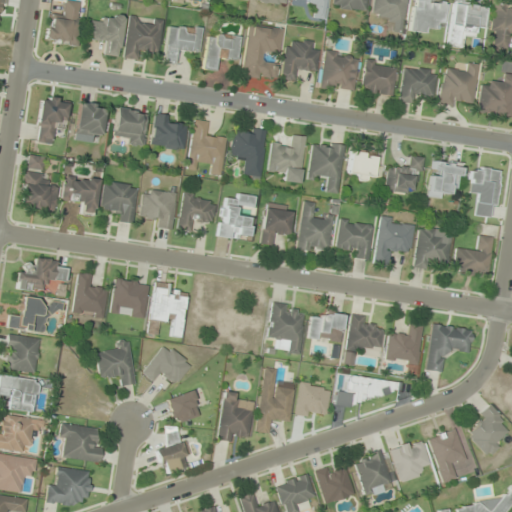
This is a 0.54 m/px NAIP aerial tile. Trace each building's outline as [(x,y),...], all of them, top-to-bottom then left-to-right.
[(82,2),(65,0),(64,0),(62,18),(49,16),(45,40),(76,45),(82,2)] [(402,23),(405,0),(372,0),(369,17),(402,23)] [(412,0),(409,31),(431,34),(432,24),(443,25),(446,1),(431,0),(412,0)] [(485,6),(465,4),(464,0),(452,0),(448,47),(462,48),(463,37),(472,38),(473,28),(483,29),(485,6)] [(511,7),(492,6),(489,46),(509,48),(510,32),(511,32),(511,7)] [(103,41),(102,55),(118,56),(122,17),(101,14),(100,22),(87,20),(85,40),(103,41)] [(162,19),(127,15),(122,57),(136,59),(137,51),(158,53),(162,19)] [(240,76),(274,81),(276,63),(262,61),(263,51),(278,53),(281,28),(247,23),(240,76)] [(167,24),(163,61),(174,62),(175,50),(197,53),(200,28),(167,24)] [(238,36),(206,32),(201,69),(214,71),(216,60),(235,62),(238,36)] [(317,50),(311,50),(311,41),(291,39),(290,48),(283,47),(281,78),(295,79),(296,70),(316,72),(317,50)] [(358,55),(322,51),(318,88),(353,92),(358,55)] [(395,65),(363,62),(360,92),(393,95),(395,65)] [(453,107),(454,100),(471,103),(478,64),(467,63),(465,72),(443,68),(437,104),(453,107)] [(435,71),(402,67),(398,101),(413,103),(414,96),(432,99),(435,71)] [(511,118),(511,110),(511,74),(501,73),(500,84),(480,81),(476,113),(511,118)] [(69,100),(40,96),(34,142),(53,145),(55,127),(65,129),(69,100)] [(104,106),(79,102),(74,134),(100,138),(104,106)] [(122,134),(121,144),(143,146),(147,113),(115,109),(112,133),(122,134)] [(186,126),(167,124),(168,116),(154,114),(149,145),(182,150),(186,126)] [(225,137),(206,134),(207,122),(192,119),(184,169),(194,170),(196,163),(210,165),(208,175),(219,177),(225,137)] [(265,131),(232,126),(228,156),(243,158),(241,176),(258,179),(265,131)] [(269,142),(266,170),(281,172),(280,181),(298,184),(304,137),(291,135),(289,145),(269,142)] [(343,146),(310,142),(305,178),(324,181),(322,192),(337,193),(343,146)] [(346,177),(371,181),(374,154),(350,151),(346,177)] [(383,191),(416,194),(420,157),(407,156),(406,167),(386,165),(383,191)] [(428,191),(456,195),(460,165),(433,161),(428,191)] [(500,171),(471,166),(467,192),(477,194),(474,214),(492,218),(500,171)] [(19,206),(51,212),(56,184),(41,182),(42,174),(25,171),(19,206)] [(97,179),(65,176),(63,202),(82,203),(81,213),(94,215),(97,179)] [(132,223),(137,186),(103,181),(99,209),(117,212),(116,221),(132,223)] [(138,216),(157,218),(156,228),(171,229),(175,193),(141,189),(138,216)] [(210,225),(215,199),(182,193),(175,229),(190,232),(192,221),(210,225)] [(216,236),(246,241),(249,218),(239,216),(240,206),(252,207),(253,196),(234,193),(233,199),(221,198),(216,236)] [(294,249),(327,253),(331,216),(311,214),(312,203),(300,201),(294,249)] [(273,245),(274,236),(287,237),(290,211),(263,208),(259,244),(273,245)] [(372,263),(388,265),(390,250),(409,252),(413,221),(377,217),(372,263)] [(372,224),(338,219),(334,247),(355,250),(353,259),(367,261),(372,224)] [(411,267),(423,269),(425,260),(446,264),(450,240),(439,238),(440,230),(419,226),(411,267)] [(491,237),(476,236),(475,250),(454,248),(452,273),(487,276),(491,237)] [(64,281),(65,268),(56,267),(57,260),(32,258),(32,265),(18,264),(16,289),(45,291),(45,280),(64,281)] [(91,275),(76,273),(71,314),(103,318),(106,288),(90,286),(91,275)] [(147,284),(113,279),(108,314),(142,318),(147,284)] [(185,296),(167,294),(168,284),(153,282),(148,319),(171,323),(170,336),(180,337),(185,296)] [(61,302),(21,298),(19,317),(8,316),(6,328),(45,333),(48,309),(60,310),(61,302)] [(297,353),(303,315),(294,314),(295,306),(270,302),(266,337),(275,339),(273,350),(297,353)] [(339,342),(343,315),(320,312),(319,318),(310,317),(307,339),(339,342)] [(379,357),(383,329),(365,326),(367,317),(349,314),(341,363),(352,365),(354,353),(379,357)] [(387,331),(384,362),(417,366),(421,325),(409,323),(407,334),(387,331)] [(424,371),(443,373),(446,350),(468,353),(471,329),(430,324),(424,371)] [(39,338),(6,334),(2,368),(35,372),(39,338)] [(98,379),(120,377),(121,386),(133,384),(128,339),(115,341),(116,350),(95,353),(98,379)] [(141,372),(152,381),(158,373),(174,386),(191,364),(164,343),(141,372)] [(289,423),(292,389),(274,388),(276,369),(262,367),(255,433),(269,434),(270,421),(289,423)] [(0,405),(33,409),(37,380),(0,375),(0,405)] [(252,402),(234,400),(234,392),(221,391),(216,441),(234,442),(235,436),(249,437),(252,402)] [(172,422),(198,418),(193,392),(167,397),(172,422)] [(472,446),(497,451),(505,412),(480,408),(472,446)] [(38,418),(2,414),(0,429),(0,449),(27,452),(30,431),(36,432),(38,418)] [(96,428),(59,422),(57,439),(65,440),(62,458),(99,463),(102,446),(93,445),(96,428)] [(441,483),(455,479),(451,467),(465,463),(455,428),(427,436),(441,483)] [(157,448),(160,473),(185,470),(180,431),(165,433),(167,447),(157,448)] [(399,483),(422,476),(419,467),(429,464),(421,439),(389,449),(399,483)] [(384,490),(381,484),(392,479),(380,451),(353,463),(368,497),(384,490)] [(34,476),(37,459),(0,453),(0,489),(21,493),(23,474),(34,476)] [(323,504),(354,496),(345,464),(314,473),(323,504)] [(88,499),(92,471),(58,467),(56,486),(47,484),(45,503),(78,508),(80,498),(88,499)] [(314,497),(307,474),(274,483),(283,511),(302,511),(308,510),(305,500),(314,497)] [(437,510),(437,511),(503,511),(511,501),(511,486),(510,485),(500,499),(455,506),(451,511),(448,511),(445,509),(437,510)] [(243,511),(277,511),(274,499),(255,504),(252,492),(239,495),(243,511)] [(0,511),(10,511),(13,511),(24,511),(26,497),(0,494),(0,511)]
